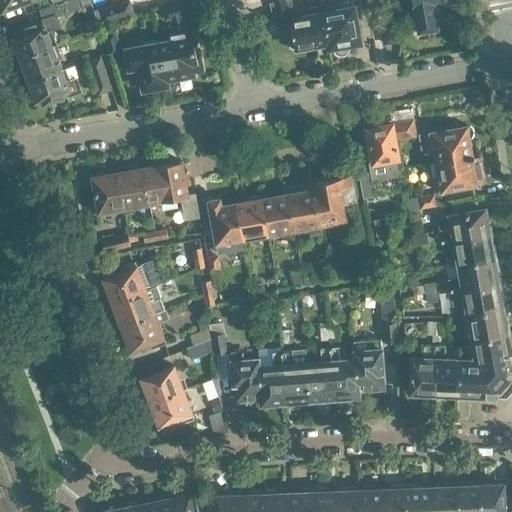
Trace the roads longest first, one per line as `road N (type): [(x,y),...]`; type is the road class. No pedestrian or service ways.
road 1 (residential): [(511,436),(346,441),(167,462),(121,464),(104,454)]
road 2 (residential): [(104,454),(109,423),(11,160)]
road 3 (residential): [(254,106),(511,61)]
road 4 (residential): [(11,160),(56,142),(254,106)]
